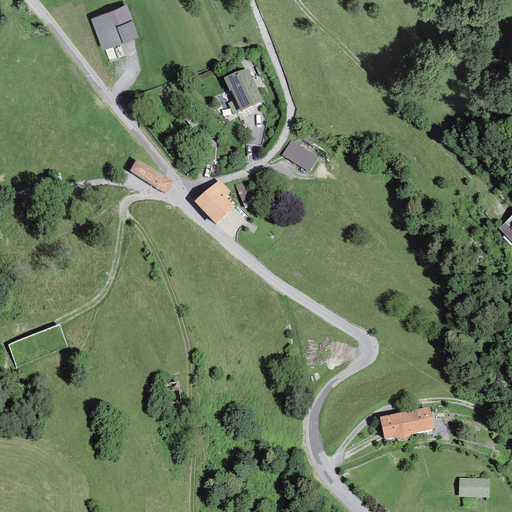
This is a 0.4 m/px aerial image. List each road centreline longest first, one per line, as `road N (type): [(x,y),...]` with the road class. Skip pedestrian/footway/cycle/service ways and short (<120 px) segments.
road 1 (unclassified): [(30,0),(189,209),(274,283),(370,343),(370,355),(319,398),(311,422),(321,468),(361,511)]
road 2 (track): [(123,215),(148,239),(190,354),(191,511)]
road 3 (track): [(296,0),(503,213)]
road 4 (track): [(178,191),(254,169),(286,130),(290,105),(250,0)]
road 5 (track): [(321,468),(365,421),(400,404),(460,402),(511,432)]
road 6 (track): [(153,195),(126,205),(101,297),(27,334)]
road 7 (track): [(183,198),(105,180),(0,193)]
road 8 (track): [(126,205),(38,248),(0,248)]
